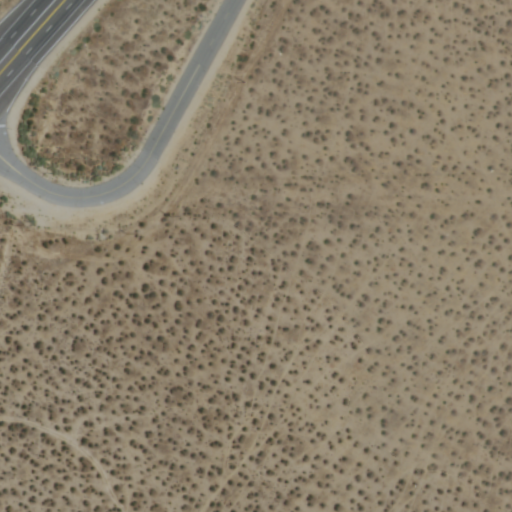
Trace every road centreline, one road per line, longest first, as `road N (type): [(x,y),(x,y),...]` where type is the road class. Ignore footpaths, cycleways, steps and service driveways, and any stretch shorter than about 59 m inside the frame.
road 1 (residential): [(0,155),(31,183),(65,198),(118,189),(146,166),(237,0)]
road 2 (trunk): [(0,102),(89,0)]
